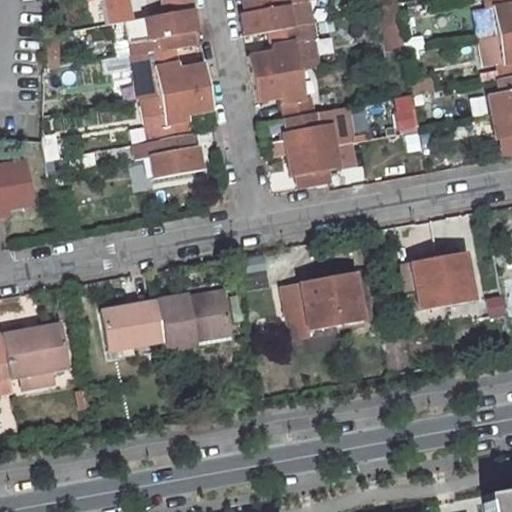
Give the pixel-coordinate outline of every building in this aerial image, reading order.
[(101,0),(106,23),(129,19),(130,19),(128,5),(122,6),(120,0),(101,0)] [(192,0),(162,0),(165,12),(194,7),(192,0)] [(242,0),(246,20),(242,21),(244,35),(269,31),(294,26),(290,5),(310,2),(309,0),(242,0)] [(511,0),(486,0),(488,5),(493,5),(498,31),(511,28),(511,0)] [(299,25),(314,22),(310,2),(290,5),(294,26),(299,25)] [(165,12),(130,19),(129,19),(136,54),(147,52),(175,47),(195,43),(191,23),(197,21),(194,7),(165,12)] [(300,68),(295,42),(301,41),(299,25),(294,26),(269,31),(274,56),(265,58),(264,53),(248,55),(253,77),(300,68)] [(511,72),(511,28),(498,31),(503,58),(497,60),(500,75),(511,72)] [(56,38),(46,37),(44,66),(54,67),(56,38)] [(175,47),(147,52),(150,66),(155,65),(160,93),(209,84),(204,62),(190,65),(191,69),(179,71),(175,47)] [(300,68),(253,77),(257,100),(272,97),(271,92),(281,90),(285,114),(314,109),(312,96),(305,98),(300,68)] [(511,72),(500,75),(497,75),(499,88),(489,90),(492,111),(511,107),(511,72)] [(415,95),(436,91),(433,78),(412,83),(415,95)] [(209,84),(160,93),(165,121),(160,122),(163,137),(190,132),(186,107),(197,104),(198,109),(213,107),(209,84)] [(394,97),(397,133),(417,132),(415,96),(394,97)] [(511,143),(511,107),(492,111),(496,134),(507,132),(510,144),(511,143)] [(289,136),(283,138),(285,150),(334,141),(330,119),(319,121),(317,108),(314,109),(285,114),(289,136)] [(161,151),(150,154),(154,175),(203,166),(200,151),(194,152),(190,132),(163,137),(160,137),(161,151)] [(57,136),(45,137),(46,165),(58,164),(57,136)] [(356,161),(352,138),(334,141),(338,164),(356,161)] [(334,141),(285,150),(288,165),(294,164),(298,186),(328,180),(327,166),(338,164),(334,141)] [(22,161),(0,165),(0,208),(5,208),(31,203),(22,161)] [(450,252),(435,255),(445,308),(472,302),(463,254),(450,256),(450,252)] [(423,262),(408,265),(417,313),(445,308),(435,255),(422,258),(423,262)] [(249,257),(249,285),(268,285),(268,257),(249,257)] [(373,322),(363,272),(351,275),(361,325),(373,322)] [(337,274),(324,276),(334,329),(361,325),(351,275),(338,277),(337,274)] [(334,329),(324,276),(310,279),(310,283),(296,286),(300,302),(302,314),(283,317),(288,344),(306,341),(307,350),(337,344),(334,329)] [(188,298),(155,303),(163,344),(164,353),(196,347),(194,335),(229,329),(224,296),(189,300),(188,298)] [(504,317),(500,298),(486,300),(489,320),(504,317)] [(300,302),(281,307),(283,317),(302,314),(300,302)] [(155,303),(101,313),(108,353),(134,348),(163,344),(155,303)] [(30,330),(0,335),(0,381),(20,378),(49,373),(68,370),(60,330),(31,335),(30,330)] [(134,348),(108,353),(109,362),(137,357),(134,348)] [(49,373),(20,378),(22,391),(52,386),(49,373)] [(5,413),(0,414),(0,437),(1,441),(10,439),(5,413)]
